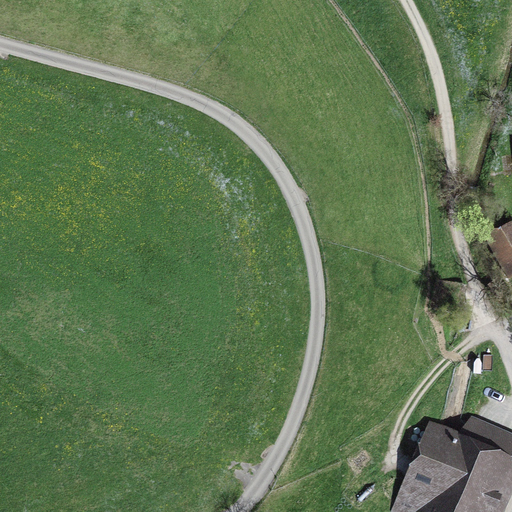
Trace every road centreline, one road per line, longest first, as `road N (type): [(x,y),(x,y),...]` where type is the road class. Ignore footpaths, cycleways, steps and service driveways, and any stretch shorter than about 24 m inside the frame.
road 1 (track): [(0,44),(190,98),(251,137),(281,174),(311,247),(317,320),(299,404),(257,488)]
road 2 (track): [(401,0),(438,99),(468,288),(498,332)]
road 3 (track): [(399,429),(444,363),(466,343),(498,332)]
